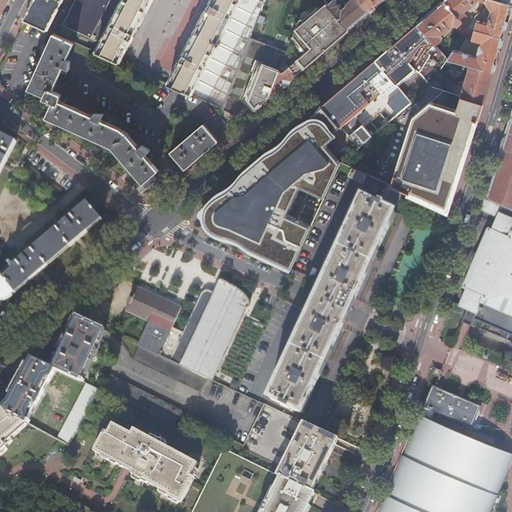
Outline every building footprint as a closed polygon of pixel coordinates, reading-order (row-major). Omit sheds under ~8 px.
[(223,109),(230,90),(250,38),(264,0),(212,0),(171,78),(124,54),(151,0),(34,0),(25,19),(54,33),(75,42),(167,83),(210,103),(223,109)] [(336,0),(324,0),(327,3),(350,30),(360,21),(371,12),(360,0),(349,0),(346,3),(346,8),(344,8),(342,10),(341,8),(341,5),(336,0)] [(360,0),(371,12),(384,0),(360,0)] [(474,19),(472,16),(469,18),(464,12),(477,0),(481,0),(485,2),(485,0),(446,0),(445,1),(463,22),(468,28),(474,19)] [(489,23),(474,19),(468,28),(503,38),(508,21),(511,5),(511,4),(497,0),(485,0),(485,2),(491,11),(489,18),(491,19),(489,23)] [(458,26),(463,22),(445,1),(427,17),(418,24),(436,44),(443,39),(440,36),(454,25),(458,26)] [(287,52),(284,60),(297,75),(305,68),(331,46),(350,30),(327,3),(312,16),(310,13),(303,19),(305,22),(296,30),(289,47),(287,52)] [(384,53),(376,60),(397,85),(416,68),(431,86),(449,59),(436,44),(418,24),(399,40),(384,53)] [(498,55),(503,38),(468,28),(462,37),(481,42),(477,56),(454,50),(449,59),(471,65),(494,72),(498,55)] [(71,50),(75,42),(54,33),(49,45),(29,89),(45,96),(44,98),(53,102),(52,104),(47,117),(97,140),(112,147),(132,171),(143,183),(159,170),(145,154),(150,150),(142,145),(139,147),(129,135),(120,128),(102,120),(105,114),(95,113),(93,116),(64,102),(67,96),(53,90),(60,75),(63,67),(70,70),(70,61),(67,59),(71,50)] [(287,52),(250,38),(230,90),(223,109),(235,114),(242,109),(248,103),(254,111),(261,105),(269,99),(284,60),(287,52)] [(284,60),(269,99),(284,86),(297,75),(284,60)] [(334,95),(323,105),(323,106),(339,124),(342,127),(353,118),(355,115),(368,104),(380,94),(382,93),(385,96),(397,85),(376,60),(370,65),(359,74),(334,95)] [(492,78),(494,72),(471,65),(462,96),(484,103),(489,87),(492,78)] [(398,115),(412,102),(402,91),(388,103),(398,115)] [(481,110),(484,103),(462,96),(457,111),(430,102),(413,117),(391,186),(405,192),(448,212),(465,160),(481,110)] [(353,118),(342,127),(349,136),(363,124),(376,113),(368,104),(355,115),(353,118)] [(327,145),(337,137),(334,134),(342,127),(339,124),(323,106),(321,109),(319,112),(316,115),(314,118),(310,122),(305,125),(300,127),(297,129),(294,131),(291,133),(289,136),(287,139),(283,144),(277,148),(271,152),(264,156),(249,169),(245,172),(242,175),(239,178),(237,180),(233,185),(228,189),(226,191),(223,192),(221,193),(218,195),(216,196),(212,200),(210,201),(209,202),(208,203),(207,205),(206,207),(205,209),(204,211),(204,214),(204,215),(204,217),(204,219),(205,220),(206,223),(206,224),(206,225),(208,227),(211,231),(215,233),(220,235),(224,237),(230,238),(235,240),(240,243),(244,246),(247,248),(251,250),(291,270),(311,228),(298,221),(311,193),(325,199),(330,188),(338,171),(342,163),(342,162),(327,145)] [(511,113),(504,139),(485,197),(511,209),(511,113)] [(185,170),(219,142),(204,124),(170,152),(180,163),(181,165),(185,170)] [(363,124),(349,136),(359,148),(373,136),(363,124)] [(0,174),(8,159),(17,142),(0,133),(0,174)] [(164,176),(169,183),(181,173),(185,170),(181,165),(180,163),(176,167),(164,176)] [(367,175),(353,168),(349,176),(359,181),(363,183),(367,175)] [(161,173),(159,170),(143,183),(148,190),(164,176),(161,173)] [(405,192),(391,186),(389,185),(381,202),(385,204),(384,207),(394,212),(393,213),(395,213),(405,192)] [(511,209),(485,197),(481,209),(497,216),(492,228),(489,226),(477,253),(475,257),(474,261),(463,286),(467,288),(459,305),(467,308),(462,322),(471,326),(474,318),(511,334),(511,209)] [(355,299),(395,213),(393,213),(394,212),(384,207),(385,204),(381,202),(380,204),(377,203),(376,202),(375,203),(365,199),(363,199),(323,284),(320,291),(317,297),(314,304),(310,312),(270,397),(272,398),(272,399),(282,403),(281,404),(289,408),(290,407),(300,412),(300,411),(302,412),(321,371),(342,326),(346,318),(348,312),(351,306),(355,299)] [(1,276),(14,291),(28,279),(30,281),(40,272),(48,266),(47,264),(68,246),(69,248),(78,240),(87,232),(86,230),(100,218),(87,202),(1,276)] [(102,220),(100,218),(86,230),(87,232),(102,220)] [(48,266),(69,248),(68,246),(47,264),(48,266)] [(14,292),(0,276),(0,301),(2,301),(2,300),(3,300),(4,300),(5,299),(6,299),(7,299),(8,298),(13,295),(14,294),(15,294),(14,292)] [(1,276),(0,276),(14,292),(14,291),(1,276)] [(28,279),(14,291),(16,293),(30,281),(28,279)] [(212,380),(239,323),(243,314),(245,309),(247,309),(248,309),(249,307),(249,305),(249,304),(249,302),(247,300),(246,298),(245,296),(243,295),(242,293),(241,292),(239,291),(237,289),(236,288),(234,287),(233,286),(231,285),(230,285),(221,280),(220,282),(223,283),(218,293),(217,295),(209,291),(208,291),(206,291),(205,291),(204,292),(198,304),(194,314),(185,333),(172,361),(208,378),(212,380)] [(172,361),(185,333),(173,327),(182,308),(180,307),(179,306),(138,288),(138,286),(137,286),(131,299),(125,312),(127,312),(127,311),(150,321),(146,329),(146,330),(145,332),(139,346),(140,346),(172,361)] [(64,341),(52,367),(56,369),(84,382),(85,380),(82,378),(101,337),(103,334),(105,330),(80,318),(76,316),(75,317),(73,321),(64,341)] [(172,361),(140,346),(134,360),(201,392),(208,378),(172,361)] [(8,401),(3,406),(8,412),(29,424),(31,421),(29,420),(48,385),(56,369),(52,367),(31,358),(23,373),(8,401)] [(110,376),(103,390),(183,430),(188,418),(189,417),(190,415),(110,376)] [(88,384),(58,440),(69,446),(75,434),(99,389),(88,384)] [(426,408),(422,415),(432,419),(435,412),(472,428),(477,417),(481,407),(462,399),(455,396),(443,391),(436,387),(434,387),(433,386),(424,407),(426,408)] [(0,453),(9,446),(7,443),(29,424),(8,412),(3,406),(1,404),(0,404),(0,453)] [(426,420),(417,417),(376,511),(488,511),(511,458),(426,420)] [(181,503),(195,478),(191,476),(198,464),(187,458),(169,448),(135,429),(132,433),(114,423),(109,432),(105,431),(94,451),(102,455),(103,453),(119,462),(118,464),(124,467),(130,471),(131,473),(142,479),(145,479),(149,481),(148,483),(169,494),(168,496),(181,503)] [(293,447),(278,477),(281,478),(312,494),(324,469),(332,452),(335,446),(336,444),(338,439),(320,430),(307,424),(304,423),(302,428),(301,430),(299,433),(298,436),(293,447)] [(305,511),(309,506),(312,501),(314,495),(312,494),(281,478),(263,511),(305,511)]
